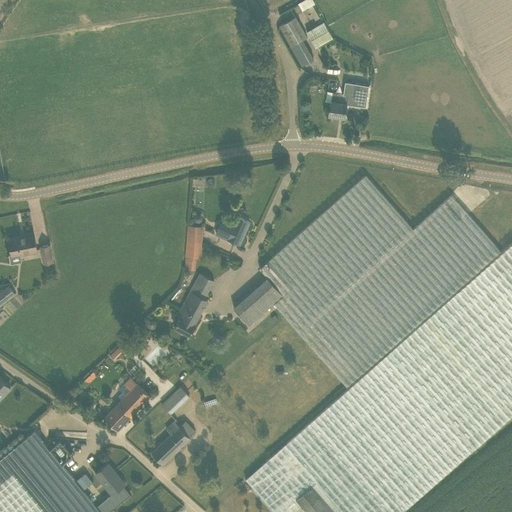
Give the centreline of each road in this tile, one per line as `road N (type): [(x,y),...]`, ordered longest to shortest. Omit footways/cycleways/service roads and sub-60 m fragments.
road 1 (tertiary): [(0,196),(291,146)]
road 2 (unclassified): [(198,511),(144,461),(0,364)]
road 3 (tertiary): [(511,179),(291,146)]
road 4 (track): [(511,133),(456,44),(442,0)]
